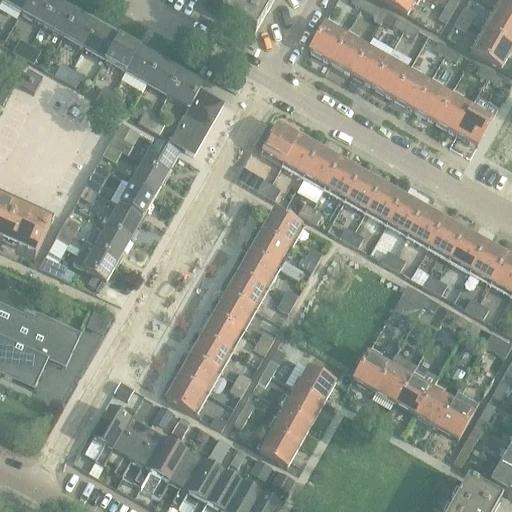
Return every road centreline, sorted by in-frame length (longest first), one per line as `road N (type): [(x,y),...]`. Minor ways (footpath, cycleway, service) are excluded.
road 1 (residential): [(271,78),(35,488)]
road 2 (residential): [(511,215),(271,78)]
road 3 (residential): [(271,78),(134,0)]
